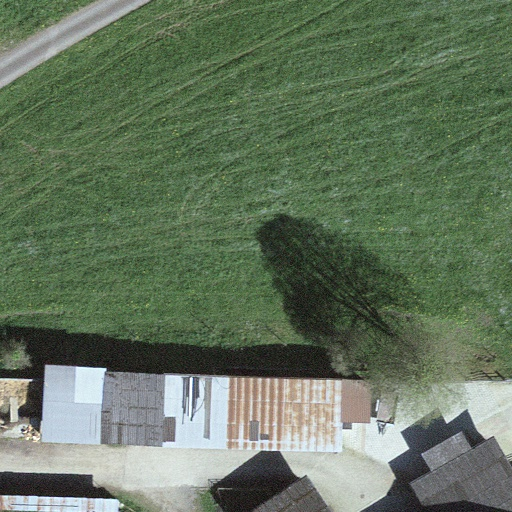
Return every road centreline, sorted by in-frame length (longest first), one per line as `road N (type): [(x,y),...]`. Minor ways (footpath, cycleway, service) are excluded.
road 1 (track): [(150,474),(251,466),(356,473),(453,405)]
road 2 (track): [(0,467),(150,474),(184,511)]
road 3 (track): [(123,0),(0,71)]
